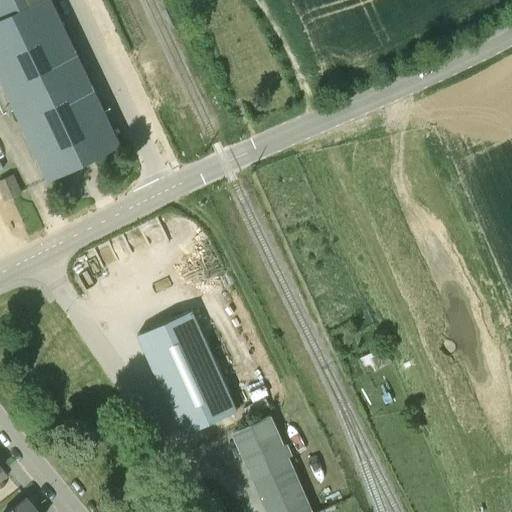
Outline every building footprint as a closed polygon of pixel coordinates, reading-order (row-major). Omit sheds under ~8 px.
[(0,77),(5,88),(77,54),(51,0),(40,0),(0,19),(0,77)] [(0,0),(0,19),(40,0),(0,0)] [(77,54),(5,88),(49,180),(121,145),(77,54)] [(13,175),(0,180),(0,186),(6,200),(21,193),(13,175)] [(138,335),(183,435),(238,410),(192,310),(138,335)] [(312,511),(296,476),(288,457),(291,456),(285,443),(283,444),(270,415),(233,431),(241,448),(240,449),(267,511),(312,511)] [(6,511),(38,511),(26,497),(6,511)]
